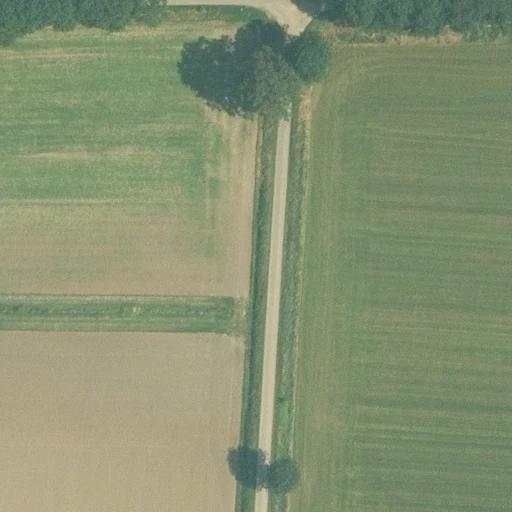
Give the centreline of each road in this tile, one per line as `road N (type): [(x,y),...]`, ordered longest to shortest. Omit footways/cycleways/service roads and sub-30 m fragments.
road 1 (unclassified): [(261,511),(290,0)]
road 2 (unclassified): [(212,0),(0,5)]
